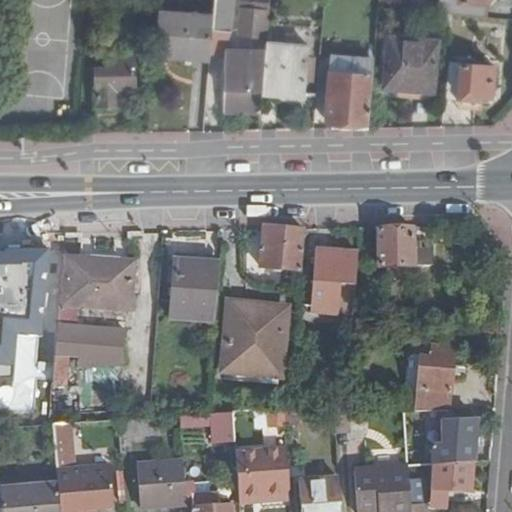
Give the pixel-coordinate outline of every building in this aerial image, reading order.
[(202,0),(158,0),(154,51),(210,55),(213,27),(215,1),(202,0)] [(215,0),(215,1),(213,27),(229,28),(231,0),(215,0)] [(451,0),(451,13),(488,17),(489,0),(451,0)] [(87,10),(84,36),(99,36),(101,11),(87,10)] [(435,91),(438,43),(389,40),(386,87),(435,91)] [(265,57),(262,89),(309,93),(313,45),(267,41),(265,57)] [(132,91),(133,55),(107,54),(106,67),(96,67),(95,103),(117,102),(117,91),(132,91)] [(223,109),(261,110),(262,89),(265,57),(225,56),(223,109)] [(448,62),(445,103),(476,105),(477,96),(489,96),(491,65),(448,62)] [(344,128),(369,128),(373,73),(331,70),(326,118),(344,119),(344,128)] [(302,273),(306,233),(265,228),(261,269),(302,273)] [(416,252),(415,230),(380,231),(381,270),(432,269),(432,252),(416,252)] [(356,291),(360,248),(320,245),(316,295),(355,298),(356,291)] [(45,254),(0,251),(0,387),(13,388),(15,337),(41,338),(45,254)] [(131,315),(134,265),(80,262),(65,261),(65,265),(61,302),(61,309),(77,310),(131,315)] [(215,324),(220,267),(174,262),(169,318),(215,324)] [(352,336),(371,337),(373,312),(368,312),(369,292),(356,291),(355,298),(352,336)] [(292,303),(224,297),(217,376),(285,382),(292,303)] [(129,328),(59,324),(57,353),(70,354),(69,357),(77,358),(77,365),(126,368),(129,328)] [(501,343),(502,326),(473,324),(472,341),(501,343)] [(418,416),(451,415),(455,353),(434,352),(433,366),(422,365),(418,416)] [(57,353),(53,387),(66,388),(69,357),(70,354),(57,353)] [(318,409),(346,407),(347,392),(317,394),(318,409)] [(311,409),(318,409),(317,394),(310,395),(311,409)] [(263,429),(284,428),(283,410),(262,411),(263,429)] [(357,411),(335,412),(337,437),(359,435),(357,411)] [(179,415),(179,429),(210,428),(210,443),(234,442),(233,413),(179,415)] [(159,419),(151,420),(121,422),(122,438),(160,435),(159,419)] [(436,469),(473,468),(477,423),(440,424),(436,469)] [(72,447),(71,425),(55,426),(57,448),(72,447)] [(74,475),(72,447),(57,448),(59,487),(60,511),(114,511),(112,472),(74,475)] [(290,505),(286,452),(237,455),(240,509),(260,508),(260,499),(287,497),(288,505),(290,505)] [(185,483),(184,463),(137,467),(141,509),(187,506),(185,483)] [(412,511),(412,507),(409,471),(409,467),(356,470),(358,511),(412,511)] [(471,498),(473,468),(436,469),(433,511),(434,511),(448,511),(450,496),(471,498)] [(303,511),(342,511),(340,480),(301,483),(303,511)] [(187,506),(187,508),(197,508),(196,511),(232,511),(232,506),(220,506),(219,497),(199,498),(198,483),(185,483),(187,506)] [(4,511),(60,511),(59,487),(3,491),(4,511)] [(260,508),(288,505),(287,497),(260,499),(260,508)]
